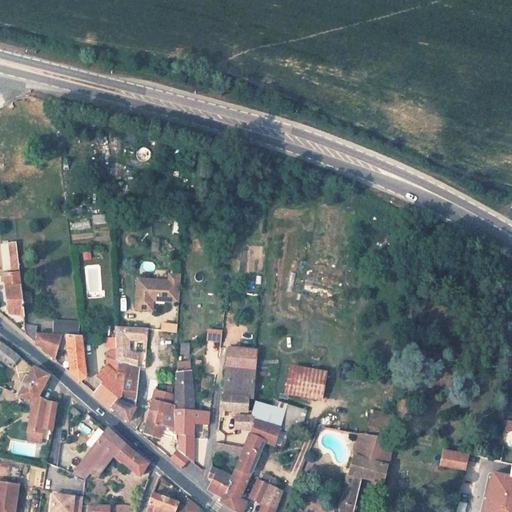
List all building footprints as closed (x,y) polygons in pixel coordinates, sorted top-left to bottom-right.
[(125,133),(124,140),(136,142),(137,135),(125,133)] [(80,205),(68,207),(69,215),(81,213),(80,205)] [(15,244),(8,245),(11,276),(2,276),(7,315),(24,317),(15,244)] [(168,279),(137,277),(135,307),(152,308),(153,294),(168,295),(167,299),(178,300),(180,273),(169,273),(168,279)] [(53,337),(60,337),(76,338),(77,324),(53,322),(53,337)] [(33,342),(35,335),(36,327),(24,325),(25,335),(33,342)] [(147,329),(115,327),(115,338),(115,363),(136,368),(136,355),(126,353),(126,340),(146,341),(147,329)] [(35,335),(33,342),(54,360),(56,349),(60,337),(53,337),(35,335)] [(60,337),(56,349),(66,349),(69,373),(76,380),(78,381),(85,378),(81,338),(76,338),(60,337)] [(118,401),(121,397),(123,376),(115,373),(115,363),(115,338),(105,338),(106,366),(97,377),(103,382),(93,393),(109,410),(110,408),(116,400),(118,401)] [(0,361),(10,368),(19,357),(2,344),(0,347),(0,361)] [(191,345),(180,344),(180,355),(190,355),(191,345)] [(227,349),(225,368),(255,370),(256,352),(227,349)] [(175,411),(193,412),(189,362),(176,362),(175,403),(175,411)] [(121,397),(132,399),(133,398),(136,368),(115,363),(115,373),(123,376),(121,397)] [(255,370),(225,368),(224,396),(248,399),(247,400),(253,400),(255,370)] [(18,397),(33,405),(36,398),(37,396),(47,377),(33,369),(18,397)] [(324,378),(287,371),(283,391),(320,398),(324,378)] [(159,393),(172,395),(173,387),(161,385),(159,393)] [(153,392),(151,400),(167,403),(172,403),(172,395),(159,393),(153,392)] [(224,396),(221,396),(220,411),(231,412),(236,412),(235,429),(251,430),(251,420),(252,417),(252,413),(247,412),(247,400),(248,399),(224,396)] [(116,400),(110,408),(128,422),(134,408),(133,407),(132,399),(121,397),(118,401),(116,400)] [(52,431),(57,405),(46,403),(36,398),(33,405),(30,411),(26,431),(27,431),(25,442),(38,444),(41,434),(42,429),(52,431)] [(167,403),(151,400),(145,422),(147,422),(144,435),(158,438),(160,430),(175,435),(175,411),(175,403),(172,403),(167,403)] [(252,417),(251,420),(278,428),(283,412),(256,404),(252,417)] [(381,429),(383,411),(369,410),(367,428),(381,429)] [(193,436),(193,424),(193,412),(175,411),(175,435),(187,435),(193,436)] [(193,412),(193,424),(207,426),(207,412),(193,412)] [(234,471),(249,477),(263,443),(274,447),(279,428),(278,428),(251,420),(251,430),(243,449),(240,457),(234,471)] [(80,423),(77,429),(87,435),(90,429),(80,423)] [(511,423),(504,423),(503,432),(511,432),(511,423)] [(79,464),(74,476),(85,481),(89,472),(97,478),(113,458),(139,477),(147,464),(106,429),(105,431),(79,464)] [(352,456),(386,466),(388,466),(394,442),(391,441),(358,435),(352,456)] [(196,440),(190,439),(190,447),(201,448),(202,438),(196,437),(196,440)] [(240,457),(243,449),(215,443),(213,452),(218,452),(240,457)] [(175,449),(167,458),(179,469),(187,459),(175,449)] [(439,466),(463,470),(466,456),(442,451),(439,466)] [(381,484),(386,466),(352,456),(336,510),(333,510),(332,511),(351,511),(360,479),(381,484)] [(490,482),(511,486),(511,465),(508,478),(491,475),(490,482)] [(208,491),(223,499),(231,479),(211,469),(208,478),(213,480),(208,491)] [(238,501),(249,477),(234,471),(231,479),(223,499),(221,502),(239,511),(241,511),(245,505),(238,501)] [(278,482),(264,476),(261,483),(275,489),(278,482)] [(261,483),(257,481),(249,498),(263,504),(259,511),(272,511),(282,492),(275,489),(261,483)] [(486,500),(483,511),(511,511),(511,486),(490,482),(489,485),(494,486),(491,501),(486,500)] [(0,511),(13,511),(17,486),(0,483),(0,511)] [(494,486),(489,485),(486,500),(491,501),(494,486)] [(151,493),(148,505),(165,511),(184,511),(186,508),(177,505),(178,504),(151,493)] [(79,511),(82,499),(52,495),(49,511),(79,511)] [(458,497),(454,511),(466,511),(467,509),(472,510),(479,511),(481,503),(458,497)] [(184,511),(196,511),(199,508),(187,499),(186,508),(184,511)]
